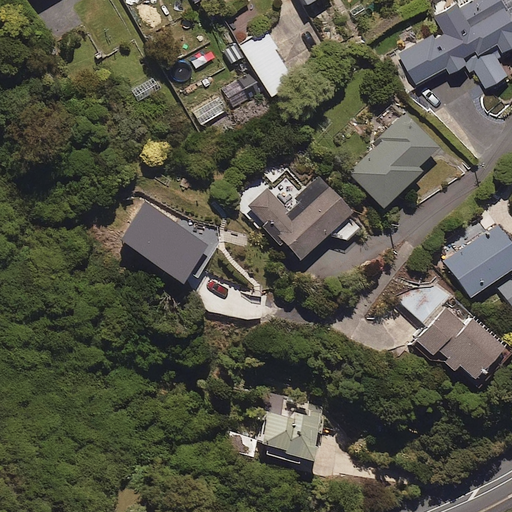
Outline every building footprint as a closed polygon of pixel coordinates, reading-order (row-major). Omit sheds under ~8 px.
[(397,57),(414,86),(444,67),(447,72),(468,60),(485,88),(510,73),(498,54),(511,46),(511,12),(509,15),(500,0),(477,0),(440,22),(444,29),(397,57)] [(288,76),(263,29),(224,50),(229,60),(242,54),(262,90),(288,76)] [(432,144),(400,109),(376,131),(381,136),(346,168),(377,202),(425,157),(422,153),(432,144)] [(346,208),(316,174),(280,205),(265,187),(245,204),(290,257),(346,208)] [(210,249),(141,198),(113,235),(171,278),(179,267),(191,275),(210,249)] [(511,260),(511,249),(495,223),(440,258),(462,293),(511,260)] [(511,309),(511,274),(495,286),(511,310),(511,309)] [(459,322),(441,306),(411,338),(443,368),(448,363),(468,381),(500,347),(466,315),(459,322)] [(251,448),(299,460),(313,406),(281,398),(277,411),(259,406),(250,439),(240,435),(234,449),(248,455),(251,448)]
